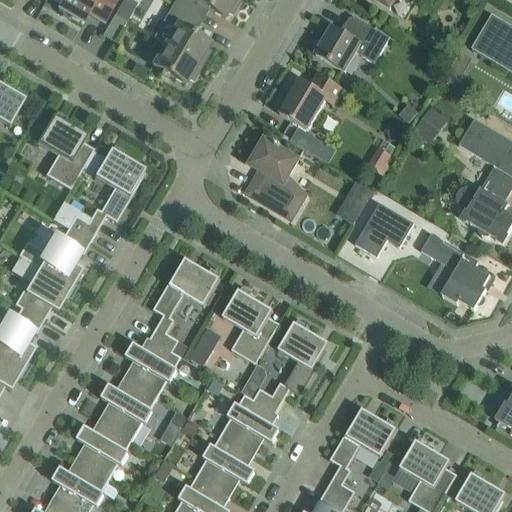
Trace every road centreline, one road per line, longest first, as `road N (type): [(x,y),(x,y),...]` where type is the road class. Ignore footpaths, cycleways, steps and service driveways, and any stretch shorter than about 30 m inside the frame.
road 1 (residential): [(0,494),(176,198)]
road 2 (residential): [(176,198),(385,321)]
road 3 (residential): [(194,142),(0,35)]
road 4 (residential): [(511,468),(355,376)]
road 5 (residential): [(291,0),(214,129),(194,142)]
road 6 (residential): [(275,511),(355,376)]
road 7 (residential): [(385,321),(454,351),(511,333)]
